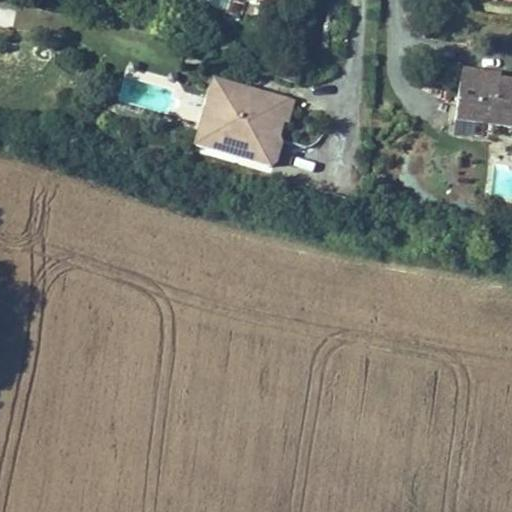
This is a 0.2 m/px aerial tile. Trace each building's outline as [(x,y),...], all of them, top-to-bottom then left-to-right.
[(497,77),(498,70),(459,64),(457,80),(496,85),(497,77)] [(289,117),(295,96),(213,72),(204,102),(217,106),(210,130),(222,133),(221,136),(238,141),(235,152),(271,162),(285,115),(289,117)] [(492,121),(511,123),(511,79),(497,77),(496,85),(457,80),(452,116),(492,121)] [(217,106),(204,102),(193,139),(235,152),(238,141),(221,136),(222,133),(210,130),(217,106)] [(492,121),(452,116),(450,130),(490,136),(492,121)]
